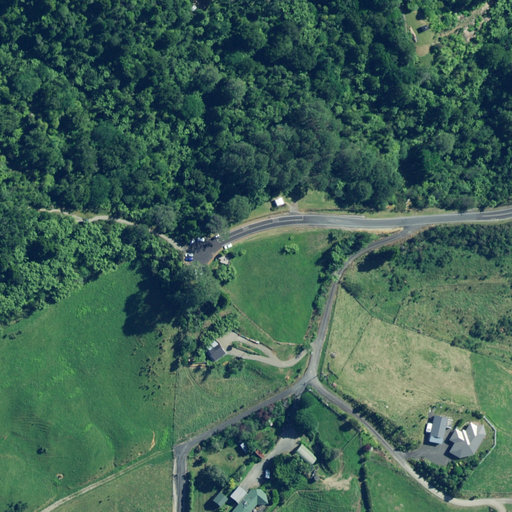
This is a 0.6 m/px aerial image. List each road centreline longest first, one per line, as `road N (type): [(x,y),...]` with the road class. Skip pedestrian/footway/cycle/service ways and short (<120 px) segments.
road 1 (track): [(44,511),(179,452),(306,382),(342,274),(360,254),(426,215)]
road 2 (unclassified): [(511,215),(292,221),(195,256)]
